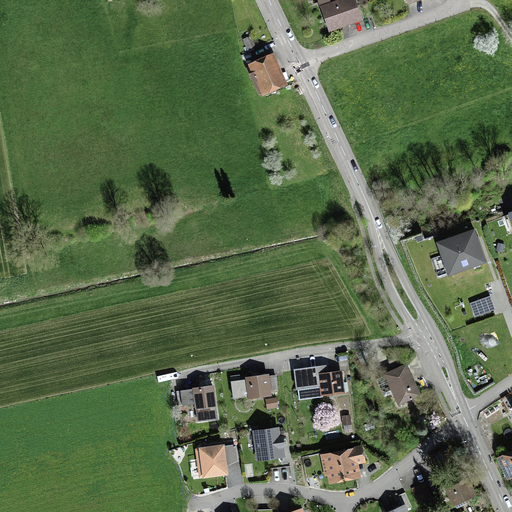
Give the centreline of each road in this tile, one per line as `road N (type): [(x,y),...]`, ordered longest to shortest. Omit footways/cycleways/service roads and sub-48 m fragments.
road 1 (secondary): [(297,65),(462,413)]
road 2 (residential): [(297,65),(446,12),(457,0)]
road 3 (residential): [(344,499),(248,490),(186,501)]
road 4 (residential): [(466,423),(434,439),(382,485),(344,499)]
